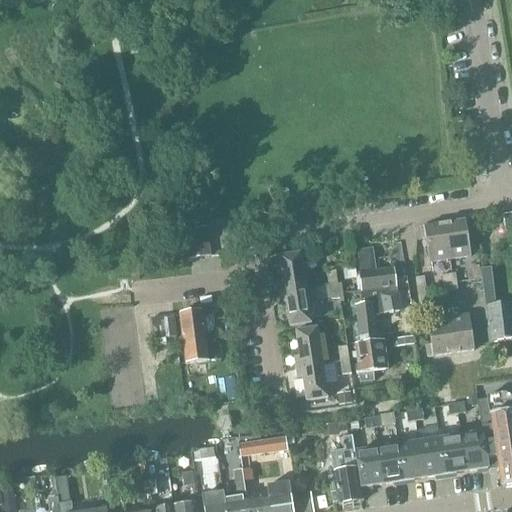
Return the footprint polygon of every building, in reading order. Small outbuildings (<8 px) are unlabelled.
[(465,222),(444,225),(450,260),(470,257),(465,222)] [(450,260),(444,225),(418,229),(420,240),(425,239),(429,263),(450,260)] [(186,231),(189,259),(209,257),(206,229),(186,231)] [(355,306),(360,344),(377,342),(374,317),(384,315),(401,312),(397,294),(393,269),(391,254),(402,253),(401,242),(353,249),(357,274),(358,274),(361,292),(359,292),(361,305),(355,306)] [(277,283),(279,294),(305,290),(300,255),(279,258),(282,283),(277,283)] [(480,271),(490,344),(511,340),(511,305),(494,308),(490,270),(480,271)] [(326,273),(328,286),(337,285),(335,271),(326,273)] [(441,276),(442,286),(456,284),(455,274),(441,276)] [(415,279),(417,293),(426,291),(424,277),(415,279)] [(456,284),(442,286),(444,294),(458,292),(456,284)] [(337,285),(328,286),(330,300),(339,299),(337,285)] [(305,290),(279,294),(281,305),(286,304),(290,328),(311,325),(310,320),(320,318),(316,288),(305,290)] [(426,291),(417,293),(419,306),(428,305),(426,291)] [(189,314),(179,315),(182,346),(184,363),(193,362),(191,345),(205,343),(202,313),(200,313),(197,311),(191,312),(189,314)] [(213,311),(202,313),(205,334),(215,332),(213,311)] [(151,319),(153,340),(176,337),(174,316),(151,319)] [(426,347),(427,358),(474,351),(468,316),(427,322),(431,346),(426,347)] [(294,358),(296,369),(322,365),(317,330),(296,333),(299,357),(294,358)] [(412,337),(396,338),(397,346),(413,344),(412,337)] [(383,341),(377,342),(360,344),(355,345),(360,384),(374,382),(373,373),(387,371),(383,341)] [(337,348),(339,362),(349,361),(347,347),(337,348)] [(178,364),(176,353),(169,354),(170,365),(178,364)] [(349,361),(339,362),(341,376),(351,374),(349,361)] [(322,365),(296,369),(297,379),(302,379),(306,403),(327,399),(322,365)] [(349,392),(337,393),(339,403),(351,402),(349,392)] [(487,398),(488,404),(498,467),(501,490),(511,488),(511,398),(505,395),(487,398)] [(498,467),(488,404),(482,405),(482,402),(478,403),(482,435),(483,435),(488,468),(498,467)] [(456,407),(457,417),(465,415),(464,406),(456,407)] [(450,418),(457,417),(456,407),(448,408),(450,418)] [(414,414),(416,424),(423,422),(422,413),(414,414)] [(408,425),(416,424),(414,414),(406,415),(408,425)] [(220,420),(221,431),(231,429),(229,419),(220,420)] [(372,421),(374,431),(382,429),(380,420),(372,421)] [(366,432),(374,431),(372,421),(364,422),(366,432)] [(483,435),(482,435),(461,438),(467,474),(489,471),(488,468),(483,435)] [(330,453),(333,472),(339,505),(362,502),(352,437),(342,439),(344,451),(330,453)] [(467,474),(461,438),(440,442),(446,477),(467,474)] [(284,440),(260,443),(262,454),(286,451),(284,440)] [(446,477),(440,442),(419,445),(425,481),(446,477)] [(425,481),(419,445),(398,448),(404,484),(425,481)] [(404,484),(398,448),(377,452),(383,487),(404,484)] [(213,449),(193,453),(194,463),(215,459),(213,449)] [(383,487),(377,452),(355,455),(361,491),(383,487)] [(251,470),(242,471),(244,485),(253,484),(251,470)] [(237,499),(225,501),(226,511),(248,511),(246,498),(244,485),(242,471),(233,473),(237,499)] [(192,473),(183,474),(184,487),(193,486),(192,473)] [(40,477),(30,479),(30,480),(32,494),(42,492),(40,479),(40,477)] [(54,480),(58,506),(71,504),(67,478),(54,480)] [(106,511),(113,511),(108,484),(101,485),(104,500),(106,511)] [(268,495),(270,511),(292,511),(289,484),(267,487),(268,495)] [(16,511),(13,492),(11,493),(0,494),(0,500),(1,507),(1,511),(16,511)] [(226,511),(225,501),(223,493),(201,496),(203,511),(226,511)] [(295,496),(297,503),(297,511),(313,511),(311,493),(295,496)] [(246,498),(248,511),(270,511),(268,495),(255,496),(246,498)]
